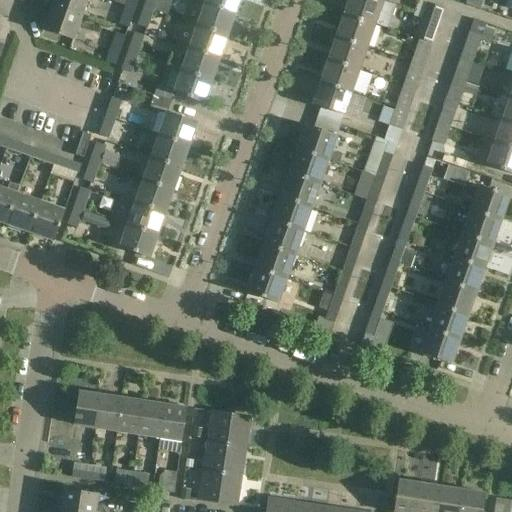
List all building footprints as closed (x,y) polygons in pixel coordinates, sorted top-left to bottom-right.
[(53,0),(51,6),(82,17),(87,0),(53,0)] [(127,0),(125,8),(135,11),(139,0),(127,0)] [(145,0),(143,7),(154,11),(162,14),(166,3),(158,0),(145,0)] [(205,0),(204,2),(235,13),(240,0),(205,0)] [(348,0),(347,6),(344,14),(375,24),(388,29),(396,6),(383,2),(378,0),(348,0)] [(197,25),(228,36),(235,13),(204,2),(197,25)] [(74,39),(82,17),(51,6),(43,29),(74,39)] [(143,7),(137,25),(148,29),(154,11),(143,7)] [(135,11),(125,8),(119,26),(129,30),(135,11)] [(336,36),(367,47),(375,24),(344,14),(336,36)] [(419,40),(433,44),(441,21),(427,16),(419,40)] [(461,54),(475,59),(479,46),(482,37),(510,46),(511,40),(511,33),(499,29),(476,21),(472,32),(469,31),(461,54)] [(189,48),(220,59),(228,36),(197,25),(189,48)] [(139,54),(161,63),(169,66),(171,60),(163,57),(163,56),(154,54),(155,52),(154,49),(153,46),(143,42),(145,36),(134,33),(128,51),(139,54)] [(119,57),(126,39),(115,35),(108,54),(106,62),(116,65),(119,57)] [(336,36),(328,59),(359,70),(367,47),(336,36)] [(411,62),(425,67),(433,44),(419,40),(411,62)] [(181,70),(212,81),(220,59),(189,48),(181,70)] [(132,73),(139,54),(128,51),(121,70),(132,73)] [(461,54),(453,77),(467,82),(475,59),(461,54)] [(328,59),(321,82),(351,92),(359,70),(328,59)] [(404,85),(417,90),(425,67),(411,62),(404,85)] [(212,81),(181,70),(173,93),(204,104),(212,81)] [(453,77),(446,100),(459,104),(467,82),(453,77)] [(313,104),(332,111),(344,115),(351,92),(321,82),(313,104)] [(396,108),(409,112),(417,90),(404,85),(396,108)] [(511,123),(511,97),(510,97),(502,120),(511,123)] [(106,116),(115,120),(121,101),(112,98),(106,116)] [(446,100),(438,122),(451,127),(459,104),(446,100)] [(389,127),(402,130),(403,131),(409,112),(396,108),(389,127)] [(159,135),(189,145),(197,123),(167,112),(159,135)] [(106,116),(99,135),(108,138),(115,120),(106,116)] [(511,123),(502,120),(494,143),(511,148),(511,123)] [(451,127),(438,122),(431,141),(444,146),(451,127)] [(306,125),(297,149),(328,160),(337,136),(306,125)] [(83,133),(75,155),(83,158),(91,135),(83,133)] [(181,168),(189,145),(159,135),(151,157),(181,168)] [(0,146),(5,148),(8,139),(0,136),(0,146)] [(8,139),(5,148),(29,156),(33,148),(8,139)] [(105,146),(96,143),(90,162),(99,163),(116,169),(121,156),(104,150),(105,146)] [(511,174),(511,148),(494,143),(487,165),(511,174)] [(33,148),(29,156),(54,165),(58,156),(33,148)] [(289,173),(320,184),(328,160),(297,149),(289,173)] [(384,152),(376,176),(384,180),(393,155),(384,152)] [(64,169),(78,173),(81,165),(58,156),(54,165),(51,175),(61,178),(64,169)] [(174,191),(181,168),(151,157),(143,180),(174,191)] [(99,163),(90,162),(83,180),(93,183),(99,163)] [(432,169),(424,166),(423,166),(415,190),(423,193),(432,169)] [(289,173),(280,197),(312,208),(320,184),(289,173)] [(367,200),(376,203),(384,180),(376,176),(367,200)] [(166,213),(174,191),(143,180),(135,202),(166,213)] [(17,194),(20,187),(10,183),(7,190),(0,187),(0,222),(6,224),(17,194)] [(510,196),(491,190),(478,185),(470,209),(501,220),(510,196)] [(90,192),(80,188),(74,207),(83,210),(90,192)] [(423,193),(415,190),(406,214),(415,217),(423,193)] [(17,194),(6,224),(30,233),(41,202),(17,194)] [(272,221),(303,232),(312,208),(280,197),(272,221)] [(376,203),(367,200),(359,224),(368,227),(376,203)] [(135,202),(135,203),(128,201),(125,212),(131,214),(127,225),(158,236),(166,213),(135,202)] [(30,233),(54,241),(65,210),(41,202),(30,233)] [(83,211),(83,210),(74,207),(68,225),(77,228),(79,221),(83,211)] [(493,244),(501,220),(470,209),(462,233),(493,244)] [(83,211),(79,221),(108,231),(111,221),(83,211)] [(398,238),(407,241),(415,217),(406,214),(398,238)] [(272,221),(264,245),(295,256),(303,232),(272,221)] [(368,227),(359,224),(351,248),(359,251),(368,227)] [(150,258),(158,236),(127,225),(119,248),(150,258)] [(485,268),(493,244),(462,233),(453,257),(485,268)] [(407,241),(398,238),(390,262),(399,264),(411,268),(416,253),(404,249),(407,241)] [(264,245),(255,269),(286,280),(295,256),(264,245)] [(342,272),(351,275),(359,251),(351,248),(342,272)] [(476,292),(485,268),(453,257),(445,281),(476,292)] [(399,264),(390,262),(381,286),(390,289),(399,264)] [(286,280),(255,269),(247,292),(278,303),(286,280)] [(342,272),(334,296),(342,299),(351,275),(342,272)] [(468,316),(476,292),(445,281),(437,305),(468,316)] [(373,310),(382,313),(390,289),(381,286),(373,310)] [(325,320),(334,323),(342,299),(334,296),(325,320)] [(460,340),(468,316),(437,305),(428,329),(460,340)] [(373,337),(380,318),(382,313),(373,310),(365,333),(373,337)] [(428,329),(427,334),(420,353),(451,364),(460,340),(428,329)] [(95,428),(100,395),(79,392),(73,425),(95,428)] [(117,432),(122,398),(100,395),(95,428),(117,432)] [(138,435),(143,401),(122,398),(117,432),(138,435)] [(160,438),(165,405),(143,401),(138,435),(160,438)] [(165,405),(160,438),(182,441),(187,408),(165,405)] [(212,412),(208,441),(245,447),(248,432),(244,430),(246,418),(250,419),(250,418),(212,412)] [(192,427),(190,437),(202,439),(204,429),(192,427)] [(245,448),(245,447),(208,441),(203,470),(241,476),(244,460),(240,459),(241,447),(245,448)] [(79,442),(77,462),(88,464),(91,443),(79,442)] [(88,480),(90,466),(74,464),(71,478),(88,480)] [(90,466),(88,480),(104,482),(107,469),(90,466)] [(131,487),(133,472),(116,470),(114,485),(131,487)] [(241,476),(203,470),(199,499),(237,505),(239,489),(235,487),(237,476),(241,476)] [(164,471),(160,477),(158,491),(174,494),(177,479),(177,472),(164,471)] [(133,472),(131,487),(147,489),(149,475),(133,472)] [(393,511),(415,511),(420,484),(398,480),(393,511)] [(437,511),(442,487),(420,484),(415,511),(437,511)] [(442,487),(437,511),(459,511),(463,490),(442,487)] [(181,500),(189,501),(191,490),(182,488),(181,500)] [(61,510),(72,511),(94,511),(98,494),(64,489),(61,510)] [(482,511),(485,493),(463,490),(459,511),(482,511)] [(269,499),(266,511),(296,511),(297,508),(298,508),(299,503),(283,501),(281,505),(269,503),(270,499),(269,499)]
